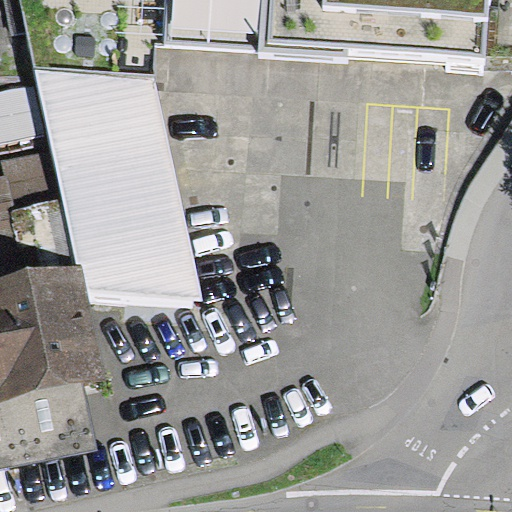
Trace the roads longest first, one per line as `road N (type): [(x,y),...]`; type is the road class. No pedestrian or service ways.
road 1 (residential): [(511,401),(492,277),(511,203)]
road 2 (residential): [(438,511),(452,464),(511,409)]
